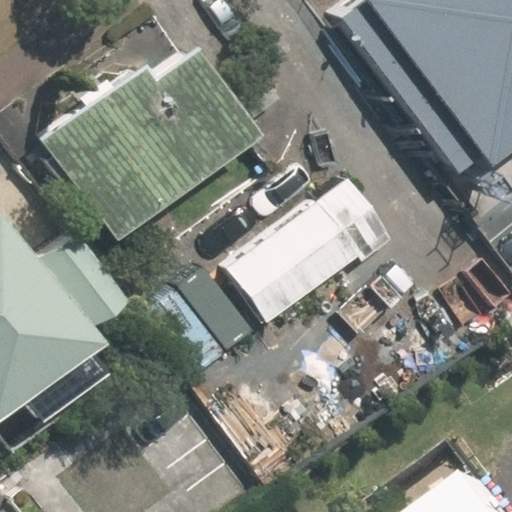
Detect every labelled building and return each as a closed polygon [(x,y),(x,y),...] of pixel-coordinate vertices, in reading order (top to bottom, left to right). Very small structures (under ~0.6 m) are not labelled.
[(511,0),(353,0),(470,155),(511,123),(511,0)] [(123,49),(18,128),(23,134),(92,226),(96,230),(237,124),(233,119),(174,40),(137,68),(127,55),(123,49)] [(340,137),(225,236),(277,295),(392,196),(340,137)] [(0,214),(0,378),(81,308),(0,214)] [(236,324),(188,262),(136,302),(185,365),(236,324)] [(511,511),(511,497),(470,450),(398,511),(511,511)]
